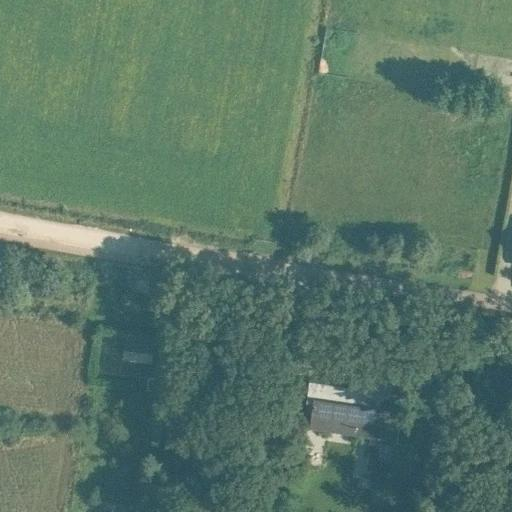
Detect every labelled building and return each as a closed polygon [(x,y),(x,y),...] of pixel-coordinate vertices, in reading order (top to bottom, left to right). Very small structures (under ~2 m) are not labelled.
[(126,338),(125,349),(153,352),(154,342),(126,338)] [(163,339),(160,363),(172,365),(175,341),(163,339)] [(151,370),(149,382),(169,384),(171,372),(151,370)] [(386,432),(393,382),(367,378),(366,388),(310,380),(307,402),(313,403),(310,426),(385,437),(384,440),(371,438),(367,468),(411,475),(415,445),(397,442),(399,434),(386,432)] [(198,485),(194,510),(204,511),(231,511),(235,490),(198,485)]
